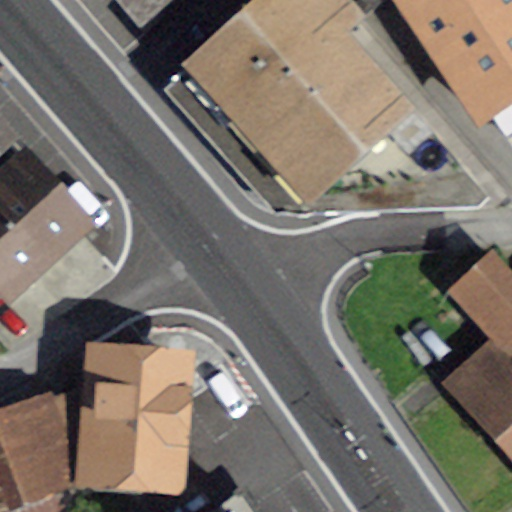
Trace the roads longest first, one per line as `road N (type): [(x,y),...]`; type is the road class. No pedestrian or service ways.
road 1 (secondary): [(1,0),(206,237)]
road 2 (residential): [(256,304),(348,242),(511,229)]
road 3 (secondary): [(256,304),(400,511)]
road 4 (residential): [(206,237),(0,377)]
